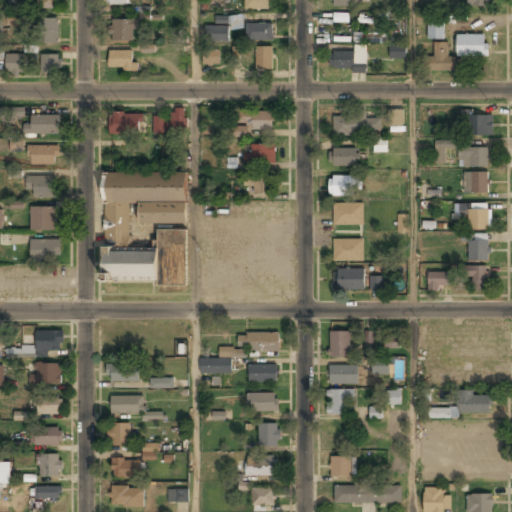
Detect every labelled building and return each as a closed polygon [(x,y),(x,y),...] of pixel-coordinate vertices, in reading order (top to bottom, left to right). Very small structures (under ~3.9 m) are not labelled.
[(269,9),(269,0),(245,0),(245,9),(269,9)] [(349,13),(334,13),(334,22),(349,22),(349,13)] [(39,17),(39,43),(59,43),(59,17),(39,17)] [(229,28),(240,28),(240,17),(232,17),(232,25),(207,26),(207,42),(229,42),(229,28)] [(111,19),(111,41),(137,41),(137,19),(111,19)] [(273,24),(246,24),(246,40),(273,40),(273,24)] [(443,24),(429,24),(429,38),(443,38),(443,24)] [(364,43),(382,43),(382,33),(364,33),(364,43)] [(487,35),(455,35),(455,56),(487,56),(487,35)] [(451,70),(451,43),(435,43),(435,58),(424,58),(424,70),(451,70)] [(330,51),(330,69),(365,69),(365,45),(355,45),(355,51),(330,51)] [(273,69),(273,46),(256,46),(256,69),(273,69)] [(404,59),(404,46),(390,46),(390,59),(404,59)] [(232,60),(240,60),(240,47),(232,47),(232,60)] [(202,65),(219,65),(219,50),(202,50),(202,65)] [(109,51),(109,69),(138,69),(138,60),(133,60),(133,51),(109,51)] [(7,74),(23,74),(23,53),(7,53),(7,74)] [(41,72),(61,72),(61,53),(41,53),(41,72)] [(25,107),(5,107),(5,117),(25,117),(25,107)] [(155,131),(185,131),(185,108),(173,108),(173,116),(155,116),(155,131)] [(387,126),(403,127),(404,109),(388,109),(387,126)] [(273,129),(273,111),(235,111),(235,126),(248,126),(248,129),(273,129)] [(141,113),(110,113),(110,134),(141,134),(141,113)] [(492,134),(492,113),(463,113),(463,134),(492,134)] [(59,134),(59,115),(31,115),(31,124),(24,124),(24,134),(59,134)] [(381,116),(333,117),(333,134),(381,134),(381,116)] [(248,137),(248,126),(230,126),(230,137),(248,137)] [(375,150),(386,150),(386,140),(375,140),(375,150)] [(449,140),(435,140),(435,162),(449,162),(449,140)] [(275,162),(275,145),(250,145),(250,162),(275,162)] [(57,147),(29,147),(29,164),(57,165),(57,147)] [(488,147),(459,147),(459,166),(488,166),(488,147)] [(330,166),(358,166),(358,148),(330,148),(330,166)] [(488,171),(465,171),(465,192),(488,192),(488,171)] [(105,172),(104,283),(186,283),(187,230),(156,230),(156,249),(130,249),(130,204),(139,204),(139,224),(186,224),(186,173),(105,172)] [(56,197),(56,176),(28,176),(28,197),(56,197)] [(266,193),(266,176),(251,176),(251,193),(266,193)] [(329,195),(358,195),(358,176),(329,176),(329,195)] [(420,197),(439,198),(439,191),(431,190),(431,185),(420,185),(420,197)] [(24,209),(23,200),(5,201),(6,210),(24,209)] [(363,203),(333,203),(333,225),(363,225),(363,203)] [(468,229),(490,229),(490,203),(457,203),(457,214),(468,214),(468,229)] [(31,207),(31,231),(56,231),(56,207),(31,207)] [(407,214),(397,214),(397,232),(408,231),(407,214)] [(333,239),(333,260),(363,260),(363,239),(333,239)] [(60,240),(31,240),(31,260),(60,260),(60,240)] [(469,260),(490,260),(490,240),(469,240),(469,260)] [(487,265),(468,265),(468,288),(487,288),(487,265)] [(335,290),(364,289),(364,268),(335,269),(335,290)] [(448,272),(429,272),(429,289),(448,289),(448,272)] [(388,289),(388,276),(371,276),(371,289),(388,289)] [(7,359),(49,358),(49,351),(63,351),(63,330),(36,331),(36,347),(7,347),(7,359)] [(361,344),(373,345),(373,331),(361,330),(361,344)] [(350,331),(330,331),(330,356),(350,356),(350,331)] [(238,333),(238,356),(245,356),(245,351),(279,351),(279,333),(238,333)] [(384,335),(384,347),(399,348),(400,336),(384,335)] [(231,373),(231,357),(201,357),(201,373),(231,373)] [(388,374),(388,360),(374,359),(373,374),(388,374)] [(61,385),(61,363),(32,363),(32,385),(61,385)] [(108,363),(108,382),(139,382),(139,363),(108,363)] [(277,364),(249,364),(249,382),(277,382),(277,364)] [(358,383),(358,365),(330,365),(330,383),(358,383)] [(172,378),(152,378),(152,388),(173,387),(172,378)] [(327,414),(347,414),(347,389),(327,389),(327,414)] [(387,405),(402,404),(402,389),(386,390),(387,405)] [(279,393),(248,393),(248,411),(279,411),(279,393)] [(458,413),(492,413),(492,394),(458,394),(458,413)] [(110,396),(110,413),(144,413),(144,396),(110,396)] [(62,397),(36,397),(36,414),(62,414),(62,397)] [(370,419),(383,419),(382,406),(369,407),(370,419)] [(449,408),(430,409),(430,417),(449,417),(449,408)] [(28,412),(14,412),(14,420),(28,420),(28,412)] [(108,447),(130,447),(130,423),(108,423),(108,447)] [(259,423),(259,448),(279,448),(279,423),(259,423)] [(62,427),(32,427),(32,445),(62,445),(62,427)] [(144,458),(155,458),(155,445),(144,445),(144,458)] [(384,451),(367,452),(368,470),(385,469),(384,451)] [(38,476),(62,476),(62,455),(38,455),(38,476)] [(276,455),(246,455),(246,476),(276,476),(276,455)] [(330,456),(330,476),(353,476),(353,457),(330,456)] [(140,477),(140,460),(111,460),(111,477),(140,477)] [(10,463),(0,463),(0,484),(10,484),(10,463)] [(400,486),(334,486),(334,503),(400,503),(400,486)] [(37,487),(37,498),(61,498),(61,487),(37,487)] [(111,487),(111,507),(144,507),(144,487),(111,487)] [(252,487),(252,507),(275,507),(275,487),(252,487)] [(424,511),(443,511),(443,487),(424,487),(424,511)] [(188,502),(188,489),(169,489),(169,502),(188,502)] [(466,494),(466,511),(492,511),(492,494),(466,494)]
